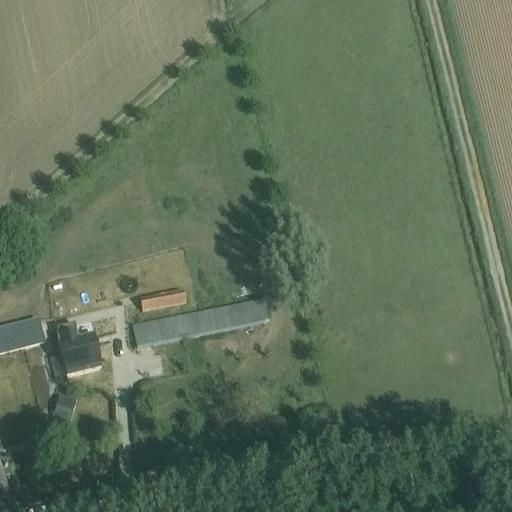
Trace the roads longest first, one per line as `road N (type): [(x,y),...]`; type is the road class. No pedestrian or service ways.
road 1 (tertiary): [(511,461),(397,457),(274,474),(134,511)]
road 2 (track): [(511,330),(428,0)]
road 3 (track): [(217,0),(216,36),(194,61),(0,240)]
